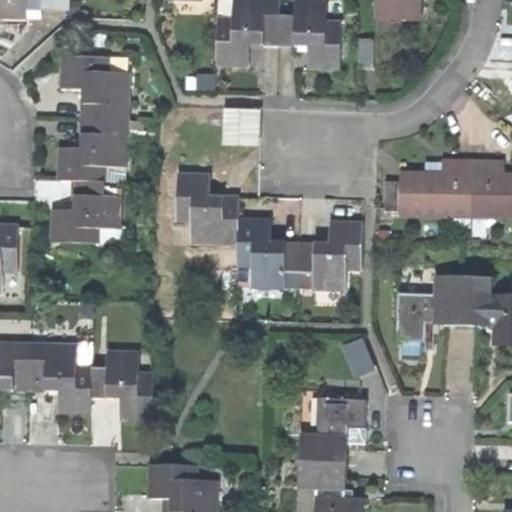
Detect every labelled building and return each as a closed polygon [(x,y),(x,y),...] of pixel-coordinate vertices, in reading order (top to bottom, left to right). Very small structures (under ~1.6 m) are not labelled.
[(26,14),(26,6),(69,6),(68,0),(0,0),(0,13),(1,14),(26,14)] [(262,45),(280,45),(281,17),(281,1),(255,0),(233,0),(233,20),(219,20),(218,64),(249,65),(250,44),(262,45)] [(380,0),(380,21),(382,21),(402,21),(421,22),(422,2),(421,0),(380,0)] [(322,66),(340,67),(341,22),(327,22),(328,2),(295,1),(295,17),(281,17),(280,45),(309,46),(308,66),(322,66)] [(402,32),(402,21),(382,21),(382,32),(402,32)] [(377,72),(377,43),(362,42),(361,72),(377,72)] [(88,89),(87,120),(131,121),(132,79),(110,78),(111,58),(66,57),(66,72),(65,89),(88,89)] [(269,146),(269,109),(231,109),(232,146),(269,146)] [(65,182),(80,183),(111,183),(111,168),(130,168),(131,121),(87,120),(87,148),(66,148),(66,163),(65,182)] [(401,214),(474,216),(477,159),(444,158),(444,176),(428,175),(417,175),(402,174),(402,178),(388,178),(387,212),(401,212),(401,214)] [(429,158),(428,175),(444,176),(444,158),(429,158)] [(508,160),(477,159),(474,216),(511,217),(511,177),(508,178),(508,160)] [(191,241),(239,243),(240,220),(240,194),(225,194),(210,193),(211,176),(177,175),(176,221),(191,222),(191,241)] [(101,245),(102,231),(124,231),(125,199),(111,199),(111,183),(80,183),(80,198),(80,212),(59,211),(58,244),(101,245)] [(253,285),(300,286),(301,241),(281,241),(281,236),(271,236),(272,221),(259,221),(240,220),(239,243),(238,264),(254,265),(253,285)] [(347,268),(362,268),(363,224),(345,223),(329,223),(329,242),(301,241),(300,286),(346,287),(347,268)] [(0,293),(3,293),(3,272),(17,273),(19,228),(3,227),(0,226),(0,293)] [(439,327),(462,328),(463,279),(435,278),(434,297),(400,296),(398,342),(401,342),(400,356),(412,357),(420,357),(421,344),(435,344),(435,338),(438,339),(439,327)] [(496,345),(511,345),(511,297),(490,297),(491,279),(463,279),(462,328),(481,328),(497,328),(496,345)] [(0,410),(1,391),(30,391),(31,362),(15,361),(16,345),(0,344),(0,410)] [(44,362),(31,362),(30,391),(60,391),(59,412),(71,412),(91,413),(92,399),(92,368),(77,368),(78,347),(45,345),(44,362)] [(108,369),(92,368),(92,399),(122,399),(122,421),(132,421),(152,421),(153,377),(140,376),(140,357),(108,356),(108,369)] [(301,434),(299,462),(344,463),(345,429),(363,430),(364,415),(365,401),(318,399),(316,434),(301,434)] [(315,491),(313,511),(360,511),(361,499),(343,498),(344,463),(299,462),(298,490),(315,491)] [(195,483),(195,468),(152,467),(151,484),(151,500),(163,500),(162,511),(215,511),(217,484),(195,483)]
